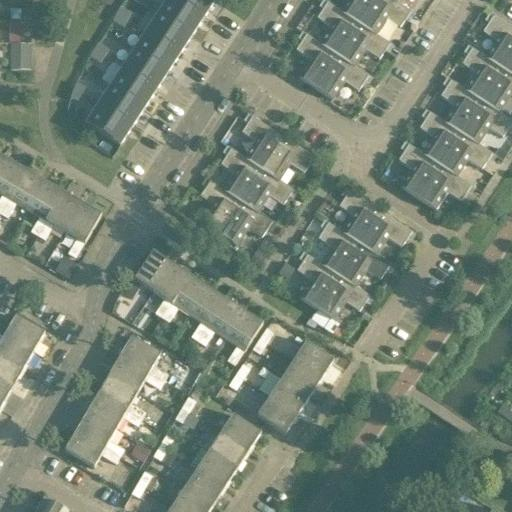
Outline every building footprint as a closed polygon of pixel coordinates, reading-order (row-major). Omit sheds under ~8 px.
[(168,0),(158,17),(191,39),(203,21),(171,0),(168,0)] [(171,0),(203,21),(216,2),(212,0),(171,0)] [(350,0),(341,14),(358,25),(375,0),(350,0)] [(375,0),(358,25),(376,37),(386,21),(400,30),(410,15),(414,17),(415,17),(397,5),(389,0),(375,0)] [(331,30),(320,46),(337,57),(358,25),(341,14),(323,2),(323,3),(327,6),(317,21),(331,30)] [(131,15),(120,9),(116,16),(127,22),(131,15)] [(31,25),(31,12),(23,12),(23,25),(31,25)] [(116,16),(112,23),(123,29),(127,22),(116,16)] [(503,71),(511,57),(511,31),(489,16),(488,17),(492,19),(483,34),(497,43),(486,60),(503,71)] [(146,35),(179,57),(191,39),(158,17),(146,35)] [(31,37),(31,25),(23,25),(23,37),(31,37)] [(358,25),(337,57),(354,69),(365,53),(379,62),(389,47),(393,49),(394,49),(376,37),(358,25)] [(337,57),(320,46),(302,34),(301,35),(305,37),(296,53),(310,62),(298,80),(315,91),(337,57)] [(146,35),(134,53),(168,75),(179,57),(146,35)] [(29,46),(11,45),(11,72),(29,73),(29,46)] [(94,52),(104,59),(108,52),(98,46),(94,52)] [(503,71),(486,60),(468,48),(467,49),(471,52),(462,66),(476,75),(465,92),(482,103),(503,71)] [(94,52),(89,59),(100,66),(104,59),(94,52)] [(158,90),(168,75),(134,53),(122,71),(156,93),(158,90)] [(372,81),(354,69),(337,57),(315,91),(332,102),(344,84),(358,94),(368,79),(372,81)] [(511,57),(503,71),(511,77),(511,57)] [(110,89),(144,111),(156,93),(122,71),(110,89)] [(482,103),(499,115),(510,98),(511,99),(511,77),(503,71),(482,103)] [(482,103),(465,92),(447,80),(446,81),(450,84),(441,98),(455,107),(444,124),(461,135),(482,103)] [(87,90),(76,86),(73,93),(84,98),(87,90)] [(99,107),(132,129),(144,111),(110,89),(99,107)] [(81,105),(84,98),(73,93),(70,101),(81,105)] [(461,135),(478,147),(488,130),(503,140),(511,125),(511,123),(499,115),(482,103),(461,135)] [(120,148),(132,129),(99,107),(86,126),(120,148)] [(461,135),(444,124),(426,112),(425,113),(429,116),(420,130),(434,139),(423,156),(440,167),(461,135)] [(245,161),(262,172),(283,140),(248,117),(247,117),(251,120),(241,135),(255,144),(245,161)] [(461,135),(440,167),(457,179),(467,162),(481,172),(491,156),(495,159),(496,158),(478,147),(461,135)] [(283,140),(262,172),(279,183),(290,167),(304,176),(314,161),(318,164),(318,163),(283,140)] [(400,190),(417,201),(440,167),(423,156),(405,144),(404,145),(408,148),(399,162),(413,171),(400,190)] [(234,176),(224,193),(241,204),(262,172),(245,161),(227,149),(226,149),(230,152),(220,167),(234,176)] [(494,157),(503,163),(507,156),(499,150),(494,157)] [(0,201),(0,216),(25,173),(7,162),(0,173),(0,197),(2,198),(0,201)] [(440,167),(417,201),(434,213),(446,194),(460,204),(470,189),(474,191),(475,191),(457,179),(440,167)] [(262,172),(241,204),(258,215),(269,199),(283,208),(293,193),(297,196),(297,195),(279,183),(262,172)] [(44,184),(25,173),(0,216),(7,221),(16,206),(27,213),(44,184)] [(241,204),(224,193),(205,181),(209,184),(199,199),(213,209),(201,226),(219,238),(241,204)] [(30,235),(37,239),(63,195),(44,184),(27,213),(39,220),(30,235)] [(353,218),(342,235),(359,246),(380,214),(345,191),(349,194),(339,209),(353,218)] [(82,206),(63,195),(37,239),(44,243),(53,228),(65,235),(82,206)] [(258,215),(241,204),(219,238),(236,249),(247,231),(262,240),(271,225),(276,228),(276,227),(258,215)] [(82,206),(65,235),(76,242),(68,257),(75,261),(83,246),(84,247),(101,218),(82,206)] [(415,237),(380,214),(359,246),(376,257),(387,241),(401,250),(411,235),(415,238),(415,237)] [(332,251),(321,267),(338,278),(359,246),(342,235),(324,223),(324,224),(328,226),(318,241),(332,251)] [(376,257),(359,246),(338,278),(355,289),(366,273),(380,282),(390,267),(394,270),(395,269),(376,257)] [(251,262),(260,268),(267,258),(258,252),(251,262)] [(153,295),(171,267),(152,254),(134,282),(135,283),(126,297),(132,301),(142,287),(153,295)] [(299,301),(300,301),(316,312),(338,278),(321,267),(303,255),(303,256),(307,258),(297,274),(311,283),(299,301)] [(57,274),(67,281),(75,268),(65,262),(57,274)] [(189,279),(171,267),(153,295),(164,302),(155,316),(162,321),(189,279)] [(373,301),(355,289),(338,278),(316,312),(333,323),(345,305),(359,314),(369,299),(373,302),(373,301)] [(189,279),(162,321),(168,325),(178,311),(189,319),(207,290),(189,279)] [(225,302),(207,290),(189,319),(200,326),(191,340),(198,344),(225,302)] [(244,314),(225,302),(198,344),(204,349),(214,335),(225,342),(244,314)] [(244,314),(225,342),(236,350),(227,364),(234,368),(243,354),(244,355),(262,327),(244,314)] [(15,319),(4,338),(33,355),(44,336),(15,319)] [(259,342),(266,346),(273,336),(266,331),(259,342)] [(0,361),(22,374),(33,355),(4,338),(0,345),(0,361)] [(131,340),(120,360),(163,385),(167,378),(153,370),(160,357),(131,340)] [(266,346),(259,342),(252,352),(259,357),(266,346)] [(305,345),(293,364),(321,382),(333,364),(305,345)] [(159,392),(163,385),(120,360),(109,378),(138,395),(145,384),(159,392)] [(0,361),(0,386),(11,393),(22,374),(0,361)] [(309,400),(321,382),(293,364),(281,382),(309,400)] [(235,378),(242,383),(249,372),(242,368),(235,378)] [(109,378),(98,397),(141,422),(145,416),(131,407),(138,395),(109,378)] [(242,383),(235,378),(229,389),(235,393),(242,383)] [(281,382),(269,400),(297,418),(309,400),(281,382)] [(0,411),(0,412),(11,393),(0,386),(0,411)] [(98,397),(87,416),(116,433),(123,421),(137,429),(141,422),(98,397)] [(181,411),(188,415),(195,404),(188,400),(181,411)] [(285,437),(297,418),(269,400),(257,419),(285,437)] [(147,415),(161,422),(166,413),(152,405),(147,415)] [(503,407),(497,416),(504,421),(510,412),(503,407)] [(188,415),(181,411),(175,422),(182,426),(188,415)] [(87,416),(76,434),(119,460),(124,453),(109,444),(116,433),(87,416)] [(233,417),(220,436),(248,455),(261,436),(233,417)] [(119,460),(76,434),(65,454),(93,471),(101,458),(115,467),(119,460)] [(236,473),(248,455),(220,436),(208,454),(236,473)] [(160,449),(167,453),(173,442),(166,438),(160,449)] [(142,463),(148,454),(136,447),(131,456),(142,463)] [(167,453),(160,449),(153,459),(160,464),(167,453)] [(208,454),(196,472),(224,491),(236,473),(208,454)] [(196,472),(184,490),(213,509),(224,491),(196,472)] [(144,475),(138,486),(145,490),(151,479),(144,475)] [(145,490),(138,486),(131,497),(138,501),(145,490)] [(178,511),(210,511),(213,509),(184,490),(173,508),(178,511)] [(61,511),(44,502),(37,511),(61,511)]
